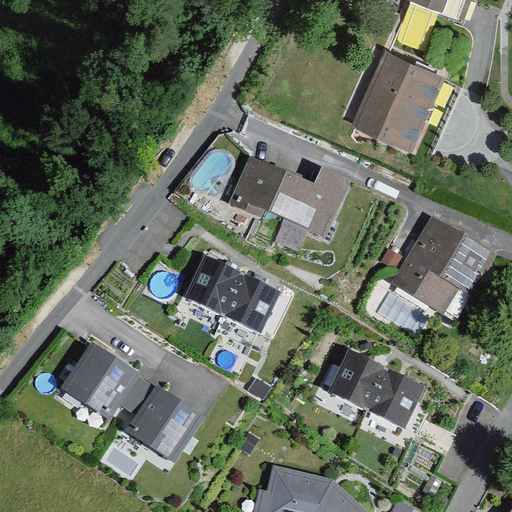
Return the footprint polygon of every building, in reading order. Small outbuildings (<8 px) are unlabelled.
[(425,0),(455,10),(458,0),(425,0)] [(386,47),(354,120),(410,144),(441,71),(386,47)] [(252,162),(232,204),(256,215),(265,197),(283,205),(278,215),(319,234),(344,181),(323,171),(313,191),(252,162)] [(428,208),(392,267),(438,295),(454,269),(468,277),(488,244),(428,208)] [(211,242),(187,281),(253,321),(277,282),(211,242)] [(223,411),(96,334),(69,378),(195,456),(223,411)] [(398,421),(423,376),(354,337),(328,381),(398,421)] [(395,511),(348,464),(283,458),(281,485),(264,484),(261,511),(395,511)]
